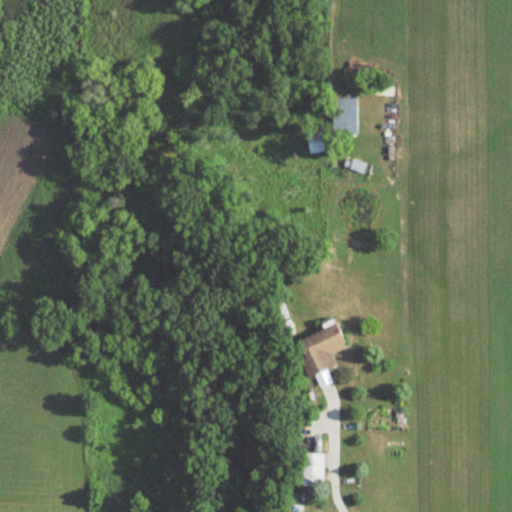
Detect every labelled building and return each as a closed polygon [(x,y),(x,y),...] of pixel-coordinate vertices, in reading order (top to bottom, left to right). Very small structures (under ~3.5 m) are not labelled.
[(392,94),(392,85),(360,85),(360,94),(392,94)] [(332,135),(356,135),(356,98),(332,98),(332,135)] [(323,151),(320,132),(305,135),(309,154),(323,151)] [(343,350),(334,325),(293,341),(307,376),(335,366),(331,354),(343,350)] [(300,487),(323,487),(323,454),(300,454),(300,487)] [(185,467),(179,469),(181,476),(188,474),(185,467)]
